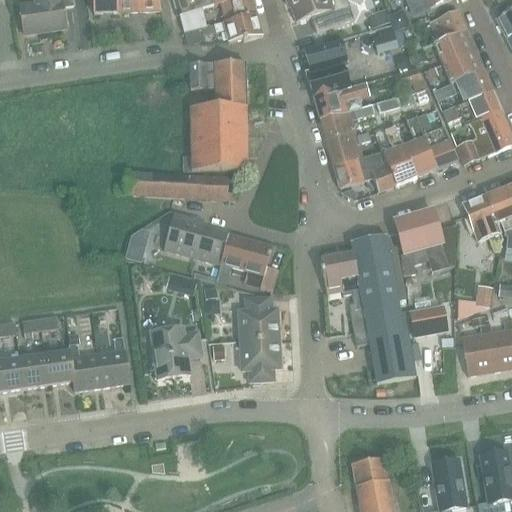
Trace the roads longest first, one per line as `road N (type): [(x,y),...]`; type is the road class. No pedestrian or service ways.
road 1 (residential): [(0,444),(248,410),(313,409)]
road 2 (residential): [(11,80),(277,46)]
road 3 (residential): [(511,168),(321,235)]
road 4 (residential): [(315,419),(419,417),(511,403)]
road 5 (residential): [(313,409),(304,290),(311,251)]
road 6 (residential): [(304,125),(268,134),(237,228)]
